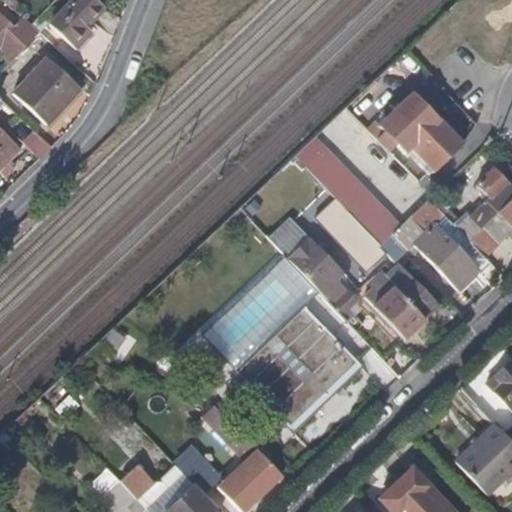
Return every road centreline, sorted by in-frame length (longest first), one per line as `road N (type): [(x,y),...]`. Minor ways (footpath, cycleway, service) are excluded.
road 1 (residential): [(291,511),(511,303)]
road 2 (residential): [(0,225),(94,116),(140,0)]
